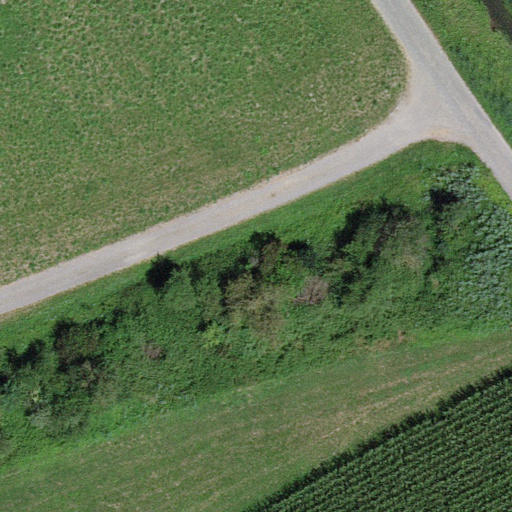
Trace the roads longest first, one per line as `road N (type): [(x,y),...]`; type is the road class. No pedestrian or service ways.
road 1 (track): [(0,282),(109,244),(427,79)]
road 2 (track): [(427,79),(511,201)]
